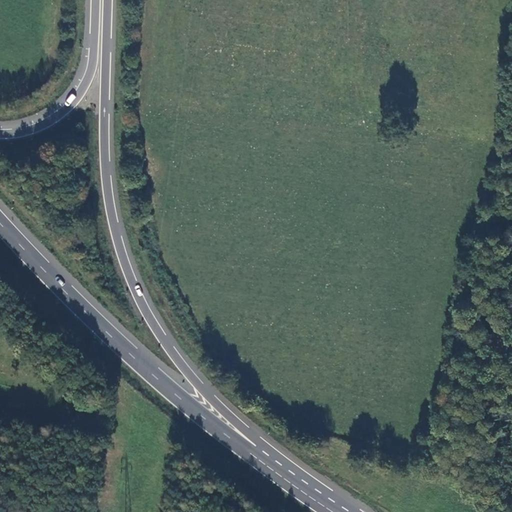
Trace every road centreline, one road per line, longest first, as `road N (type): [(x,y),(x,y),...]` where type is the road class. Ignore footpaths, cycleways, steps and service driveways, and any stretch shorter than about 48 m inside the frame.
road 1 (trunk): [(254,456),(159,331),(118,245),(105,152),(107,0)]
road 2 (trunk): [(254,456),(128,352),(0,221)]
road 3 (trunk): [(96,0),(84,85),(47,121),(0,132)]
